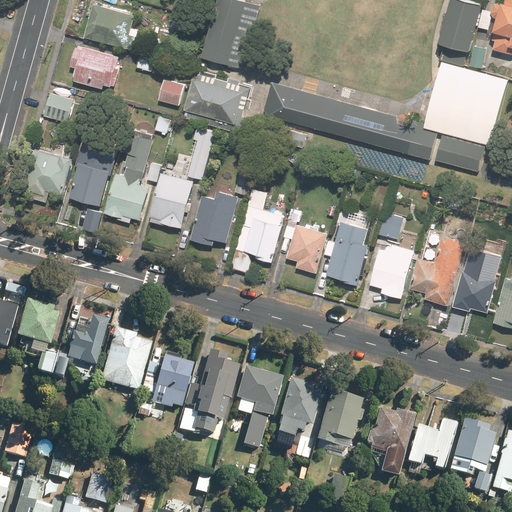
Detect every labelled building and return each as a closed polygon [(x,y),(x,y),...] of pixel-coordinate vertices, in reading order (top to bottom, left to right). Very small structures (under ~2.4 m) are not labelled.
[(260,7),(236,0),(221,0),(206,56),(244,67),(260,7)] [(452,0),(443,39),(474,46),(485,0),(452,0)] [(511,3),(500,0),(499,0),(491,35),(511,40),(511,3)] [(135,16),(97,5),(88,36),(127,47),(128,44),(134,46),(138,31),(131,29),(135,16)] [(490,30),(495,13),(495,12),(485,9),(480,27),(490,30)] [(176,17),(173,27),(195,34),(198,23),(176,17)] [(157,59),(162,42),(147,38),(142,54),(157,59)] [(488,49),(476,46),(472,66),(484,68),(488,49)] [(116,68),(119,57),(86,48),(86,49),(79,47),(74,65),(81,67),(77,80),(104,87),(105,83),(112,86),(113,84),(116,84),(120,70),(116,68)] [(157,59),(142,54),(138,68),(154,72),(157,59)] [(242,117),(250,89),(202,75),(200,81),(197,80),(186,119),(232,132),(233,128),(243,131),(247,118),(242,117)] [(186,83),(165,77),(161,98),(180,103),(186,83)] [(396,118),(274,84),(266,113),(421,156),(429,127),(415,122),(410,127),(399,125),(396,118)] [(76,98),(52,93),(45,116),(69,123),(76,98)] [(161,116),(157,130),(164,132),(163,133),(168,135),(172,119),(161,116)] [(304,147),(307,136),(289,131),(286,142),(304,147)] [(447,131),(440,159),(479,169),(487,142),(447,131)] [(119,174),(107,212),(118,215),(117,218),(132,222),(133,217),(143,219),(153,183),(144,180),(155,140),(131,133),(125,151),(131,152),(127,166),(130,167),(127,176),(119,174)] [(50,191),(65,195),(74,159),(73,159),(74,154),(52,148),(50,153),(38,149),(36,154),(32,152),(25,177),(29,179),(26,189),(28,190),(26,197),(47,202),(50,191)] [(211,158),(198,155),(194,175),(207,178),(211,158)] [(81,164),(72,196),(102,205),(111,171),(109,171),(111,164),(85,157),(83,164),(81,164)] [(162,165),(153,163),(149,179),(158,181),(162,165)] [(242,171),(236,191),(249,195),(255,175),(242,171)] [(165,173),(153,216),(154,217),(153,221),(164,224),(165,222),(183,227),(196,182),(165,173)] [(361,185),(362,175),(352,174),(351,184),(361,185)] [(270,192),(256,188),(233,268),(249,272),(254,253),(258,254),(257,257),(273,262),(286,216),(283,215),(284,213),(278,211),(277,213),(265,210),(270,192)] [(203,203),(193,239),(214,245),(216,239),(228,242),(236,212),(234,211),(236,205),(206,197),(204,203),(203,203)] [(346,219),(355,222),(359,210),(350,208),(351,204),(341,201),(335,222),(345,225),(346,219)] [(103,209),(84,204),(79,222),(98,228),(103,209)] [(404,217),(394,214),(393,219),(384,216),(380,232),(398,237),(404,217)] [(321,273),(331,235),(318,231),(318,229),(313,227),(312,228),(299,225),(300,222),(289,219),(284,236),(295,239),(290,258),(301,260),(299,267),(321,273)] [(339,237),(329,274),(344,278),(343,281),(359,286),(370,246),(368,246),(370,236),(352,231),(349,240),(339,237)] [(428,299),(450,304),(467,243),(445,236),(437,263),(421,258),(413,288),(430,293),(428,299)] [(416,251),(396,245),(394,253),(382,249),(372,284),(386,288),(384,292),(403,297),(416,251)] [(465,272),(456,306),(472,310),(473,308),(490,312),(499,281),(465,272)] [(511,278),(509,277),(497,322),(511,326),(511,278)] [(0,343),(7,345),(17,306),(7,303),(8,300),(0,297),(0,343)] [(53,311),(54,306),(29,299),(27,308),(25,308),(18,334),(34,338),(31,349),(41,352),(38,370),(52,375),(58,353),(47,349),(49,342),(50,342),(59,313),(53,311)] [(95,364),(107,319),(93,315),(91,321),(80,318),(78,323),(67,320),(61,343),(72,347),(69,356),(95,364)] [(117,328),(102,380),(138,390),(151,342),(135,337),(136,334),(117,328)] [(211,351),(200,388),(230,397),(239,366),(226,362),(228,355),(211,351)] [(172,403),(181,406),(193,364),(166,356),(163,365),(149,361),(141,390),(154,394),(152,402),(171,407),(172,403)] [(59,357),(55,374),(63,376),(67,359),(59,357)] [(282,377),(247,367),(239,397),(257,402),(255,410),(272,415),(282,377)] [(314,385),(291,378),(281,416),(284,417),(280,431),(294,435),(297,428),(305,431),(299,454),(308,457),(317,427),(311,425),(321,390),(314,388),(314,385)] [(349,446),(362,400),(332,391),(319,438),(333,442),(334,441),(349,446)] [(140,402),(137,413),(148,416),(151,405),(140,402)] [(383,471),(399,475),(415,415),(399,411),(398,413),(381,408),(375,431),(373,430),(369,441),(373,443),(371,450),(388,455),(383,471)] [(418,425),(408,460),(410,460),(407,470),(419,473),(422,465),(423,465),(425,455),(437,459),(435,467),(445,470),(458,423),(443,419),(441,425),(435,423),(433,429),(418,425)] [(492,426),(465,420),(451,470),(467,474),(478,477),(475,489),(488,492),(492,476),(486,474),(497,434),(490,432),(492,426)] [(13,423),(5,451),(25,457),(33,428),(13,423)] [(502,454),(493,487),(511,491),(511,488),(511,432),(509,431),(506,440),(504,439),(500,453),(502,454)] [(50,473),(68,479),(75,451),(57,445),(50,473)] [(200,471),(196,490),(207,493),(212,474),(200,471)] [(92,473),(86,497),(107,503),(114,479),(92,473)] [(352,479),(335,475),(328,499),(345,504),(352,479)] [(0,511),(10,479),(0,476),(0,511)] [(25,480),(16,511),(59,511),(63,501),(53,499),(51,506),(35,502),(40,484),(25,480)] [(67,497),(63,511),(91,511),(78,508),(80,501),(67,497)] [(146,500),(142,511),(154,511),(157,503),(146,500)] [(133,511),(135,505),(118,501),(115,511),(133,511)]
